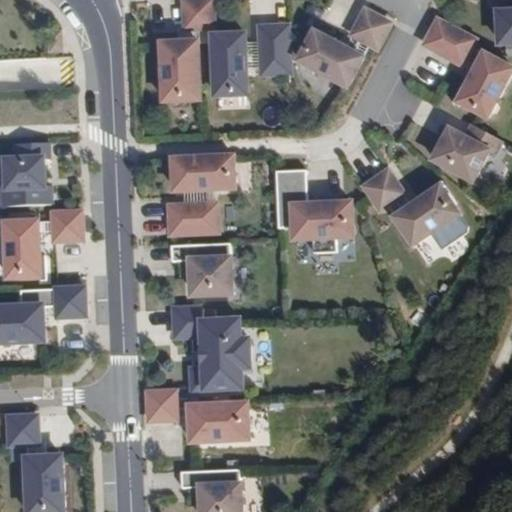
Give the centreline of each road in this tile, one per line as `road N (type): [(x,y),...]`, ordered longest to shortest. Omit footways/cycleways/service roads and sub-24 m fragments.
road 1 (residential): [(127,391),(112,89),(106,38),(89,0)]
road 2 (residential): [(411,0),(412,31),(350,136),(318,148),(273,144)]
road 3 (residential): [(0,391),(127,391)]
road 4 (residential): [(133,511),(127,391)]
